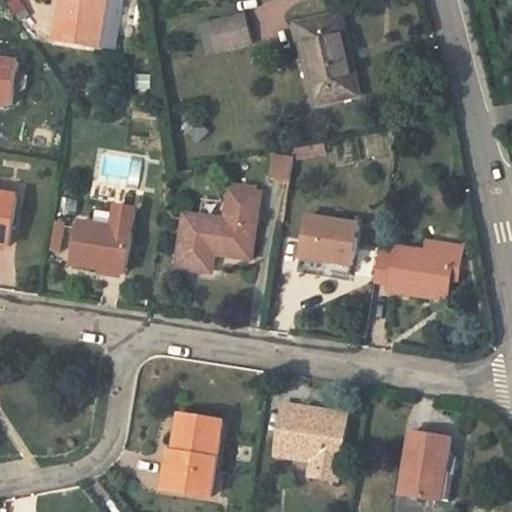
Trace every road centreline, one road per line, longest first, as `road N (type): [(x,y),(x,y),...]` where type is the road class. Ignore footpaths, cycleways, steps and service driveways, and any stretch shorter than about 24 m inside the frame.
road 1 (residential): [(511,381),(312,362),(134,329)]
road 2 (residential): [(134,329),(118,419),(101,458),(73,475),(0,488)]
road 3 (tertiary): [(500,190),(446,0)]
road 4 (residential): [(134,329),(0,311)]
